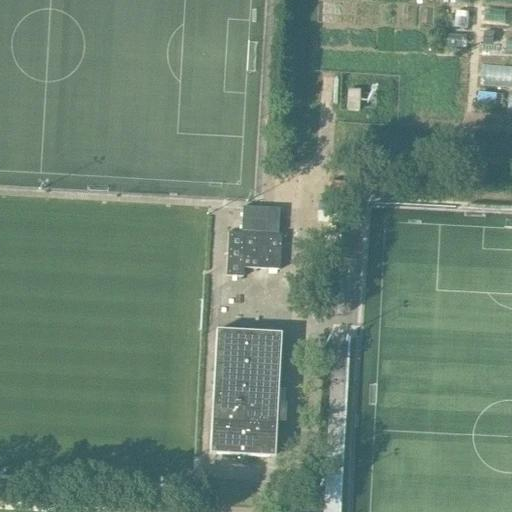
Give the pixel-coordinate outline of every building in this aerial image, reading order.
[(348,91),(347,112),(358,112),(359,93),(359,92),(348,91)] [(297,208),(299,173),(285,173),(275,172),(273,207),(297,208)] [(279,271),(281,236),(228,233),(226,277),(243,278),(243,269),(279,271)] [(269,459),(276,335),(216,332),(209,456),(269,459)] [(320,511),(337,511),(348,343),(331,342),(320,511)]
